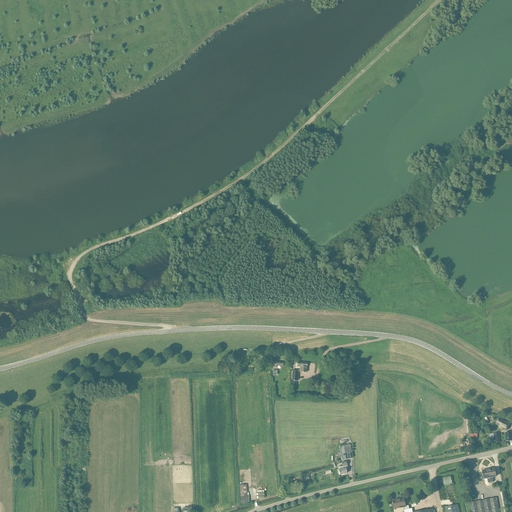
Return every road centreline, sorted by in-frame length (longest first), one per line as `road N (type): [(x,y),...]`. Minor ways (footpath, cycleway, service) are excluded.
road 1 (tertiary): [(511,394),(418,342),(375,334),(128,334),(0,368)]
road 2 (track): [(241,179),(84,252),(70,270),(87,319),(180,330)]
road 3 (unclassified): [(251,511),(511,448)]
road 4 (track): [(241,179),(438,0)]
